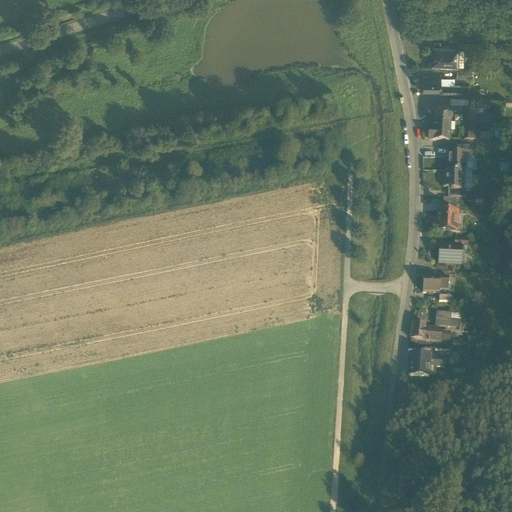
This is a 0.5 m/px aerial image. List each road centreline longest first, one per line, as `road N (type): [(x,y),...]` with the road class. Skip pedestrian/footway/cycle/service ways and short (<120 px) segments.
road 1 (residential): [(387,0),(414,149),(414,237),(392,383)]
road 2 (track): [(333,511),(349,178)]
road 3 (unclassified): [(0,51),(151,0)]
road 4 (track): [(379,511),(392,383)]
